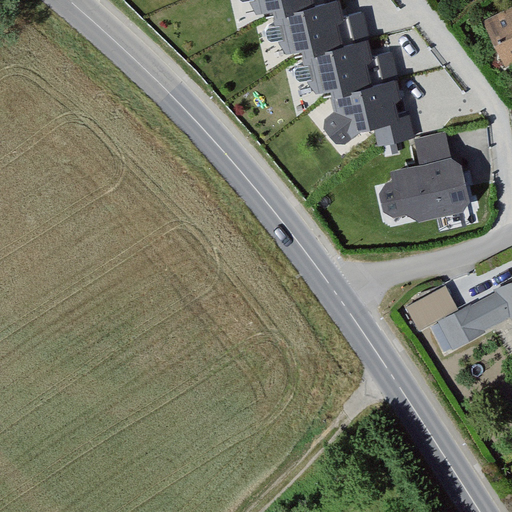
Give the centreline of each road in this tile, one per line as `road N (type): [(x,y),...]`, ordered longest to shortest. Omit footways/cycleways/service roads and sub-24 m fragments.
road 1 (tertiary): [(341,302),(169,91),(68,0)]
road 2 (tertiary): [(480,511),(341,302)]
road 3 (track): [(393,377),(257,511)]
road 4 (residential): [(341,302),(385,273),(511,233)]
